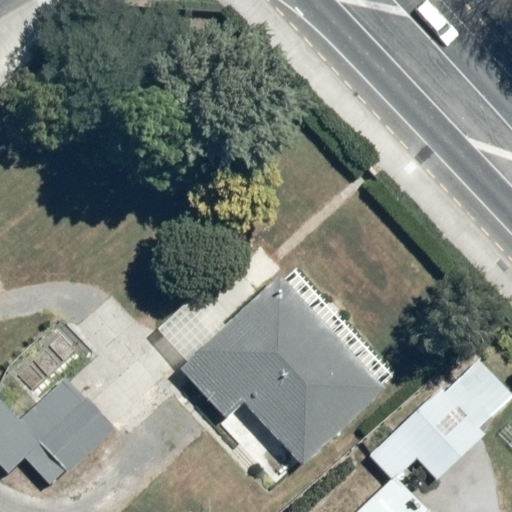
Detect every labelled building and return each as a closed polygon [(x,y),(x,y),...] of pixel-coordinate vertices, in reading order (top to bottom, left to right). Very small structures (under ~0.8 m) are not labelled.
[(0,278),(30,253),(6,224),(0,229),(0,278)] [(390,390),(280,280),(184,370),(227,421),(244,404),(305,468),(390,390)] [(15,363),(42,394),(18,416),(0,396),(0,466),(4,471),(21,456),(48,485),(113,426),(65,373),(82,357),(54,327),(15,363)] [(494,418),(448,371),(367,451),(392,476),(413,456),(434,477),(494,418)] [(427,511),(394,478),(356,511),(427,511)]
